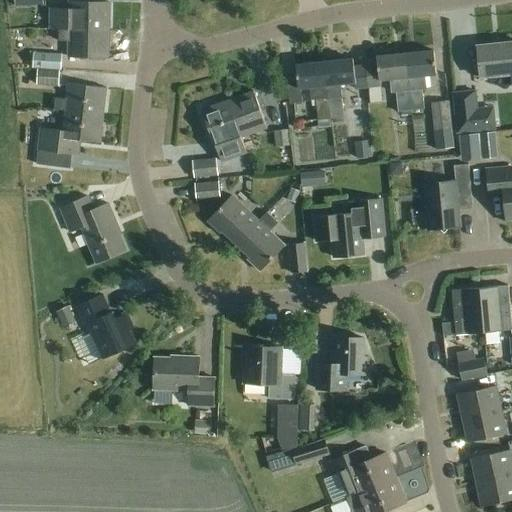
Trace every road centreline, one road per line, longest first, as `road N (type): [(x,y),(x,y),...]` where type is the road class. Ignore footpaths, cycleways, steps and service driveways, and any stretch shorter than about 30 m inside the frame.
road 1 (residential): [(380,299),(224,300),(180,278),(151,223),(136,162),(154,43)]
road 2 (residential): [(476,0),(350,13),(196,47),(154,43)]
road 3 (residential): [(448,511),(410,329)]
